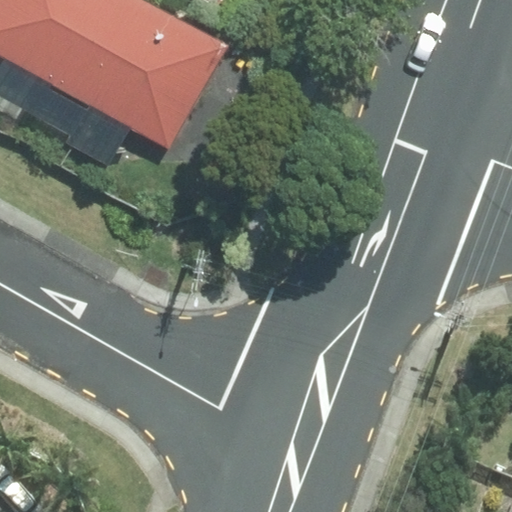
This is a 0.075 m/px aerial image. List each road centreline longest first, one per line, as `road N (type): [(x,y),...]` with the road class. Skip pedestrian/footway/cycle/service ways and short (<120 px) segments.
road 1 (secondary): [(299,456),(432,128)]
road 2 (residential): [(0,283),(299,456)]
road 3 (secondary): [(432,128),(488,0)]
